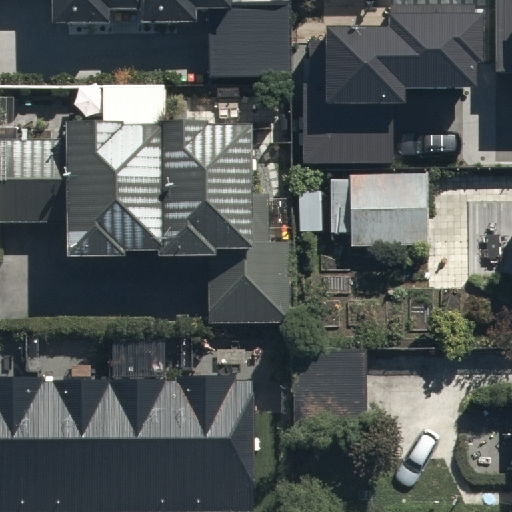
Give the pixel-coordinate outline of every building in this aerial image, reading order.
[(51,0),(51,16),(110,16),(110,3),(139,3),(139,15),(197,15),(197,4),(207,4),(207,75),(288,75),(288,0),(51,0)] [(511,0),(496,0),(496,73),(511,72),(511,0)] [(328,83),(304,83),(304,163),(394,163),(393,88),(482,87),(481,10),(390,11),(390,28),(327,28),(328,83)] [(0,261),(1,262),(1,219),(68,219),(68,248),(127,249),(127,243),(158,243),(158,249),(207,249),(207,318),(290,319),(291,188),(252,188),(253,117),(206,117),(206,113),(166,112),(166,82),(103,81),(104,84),(101,84),(100,84),(99,83),(98,82),(96,82),(95,82),(94,81),(92,81),(91,81),(89,81),(88,82),(87,82),(85,83),(84,83),(83,84),(82,85),(81,86),(80,87),(79,88),(78,89),(78,90),(77,91),(77,93),(76,94),(76,96),(76,97),(76,98),(76,100),(76,101),(77,102),(77,104),(78,105),(79,106),(79,107),(80,108),(81,109),(82,110),(65,110),(65,134),(0,134),(0,261)] [(432,170),(349,171),(350,245),(433,244),(432,170)] [(511,200),(506,200),(506,287),(481,287),(481,304),(470,304),(470,335),(511,335),(511,340),(511,339),(511,200)] [(368,347),(295,347),(295,428),(369,428),(368,347)] [(265,511),(264,352),(0,354),(0,511),(265,511)]
